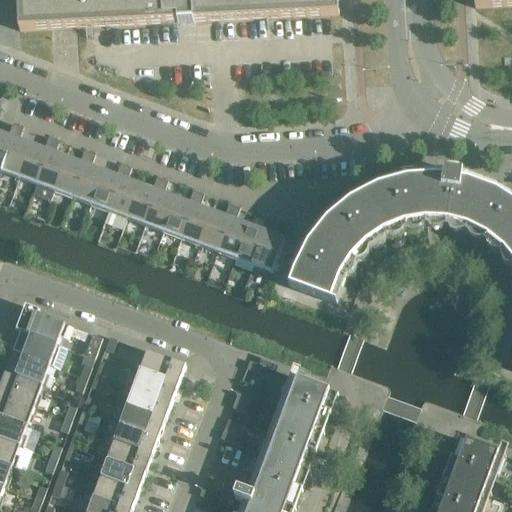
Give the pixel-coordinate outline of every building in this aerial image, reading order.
[(338,0),(18,0),(20,33),(49,31),(78,30),(92,29),(178,25),(178,26),(195,25),(195,24),(329,17),(339,17),(338,0)] [(511,0),(474,0),(475,10),(511,8),(511,0)] [(0,173),(1,174),(19,128),(13,126),(9,138),(0,134),(0,173)] [(1,174),(19,181),(32,146),(20,142),(24,130),(19,128),(1,174)] [(19,181),(37,187),(55,141),(49,139),(45,151),(32,146),(19,181)] [(37,187),(55,194),(68,160),(56,155),(60,143),(55,141),(37,187)] [(55,194),(73,201),(90,155),(85,153),(81,164),(68,160),(55,194)] [(90,155),(73,201),(91,207),(104,173),(92,168),(96,157),(90,155)] [(104,173),(91,207),(109,214),(127,168),(121,166),(117,178),(104,173)] [(127,168),(109,214),(128,221),(140,187),(128,182),(132,170),(127,168)] [(290,289),(337,306),(346,283),(347,281),(349,280),(351,279),(353,277),(354,275),(355,273),(355,271),(355,269),(355,268),(358,264),(361,264),(363,263),(365,262),(366,260),(367,259),(368,257),(369,255),(369,254),(373,251),(375,251),(377,250),(379,250),(380,249),(382,248),(383,247),(384,245),(385,244),(385,242),(390,240),(391,240),(392,241),(395,240),(398,240),(400,239),(402,237),(403,236),(404,234),(409,233),(410,234),(413,235),(417,235),(419,234),(421,233),(423,231),(424,229),(425,228),(426,227),(426,224),(434,224),(446,225),(447,225),(446,231),(448,231),(450,233),(454,236),(457,237),(460,236),(463,235),(468,237),(469,239),(472,241),(474,243),(477,244),(480,244),(483,244),(486,246),(487,249),(488,252),(490,253),(492,255),(494,256),(496,256),(499,256),(501,259),(501,260),(502,262),(503,265),(504,267),(506,269),(507,270),(510,271),(511,271),(511,197),(500,190),(486,185),(488,178),(487,178),(487,180),(446,174),(445,180),(434,181),(424,181),(408,182),(379,190),(352,204),(328,223),(309,248),(295,275),(290,289)] [(140,187),(128,221),(146,228),(163,181),(158,179),(153,191),(140,187)] [(163,181),(146,228),(164,234),(177,200),(164,195),(169,183),(163,181)] [(177,200),(164,234),(182,241),(199,195),(194,193),(189,205),(177,200)] [(199,195),(182,241),(200,248),(213,214),(200,209),(205,197),(199,195)] [(213,214),(200,248),(218,254),(235,208),(230,206),(225,218),(213,214)] [(235,208),(218,254),(236,261),(249,227),(236,222),(240,210),(235,208)] [(249,227),(236,261),(254,268),(271,221),(266,219),(261,232),(249,227)] [(271,221),(254,268),(272,274),(285,240),(272,236),(277,223),(271,221)] [(26,308),(20,324),(26,326),(22,336),(61,350),(69,329),(39,317),(40,313),(26,308)] [(22,336),(15,356),(54,371),(61,350),(22,336)] [(103,341),(96,339),(91,352),(98,354),(103,341)] [(110,340),(106,353),(113,355),(118,343),(110,340)] [(148,354),(141,373),(180,387),(187,368),(148,354)] [(15,356),(7,377),(46,391),(54,371),(15,356)] [(250,363),(248,371),(259,375),(262,368),(250,363)] [(109,367),(101,364),(96,377),(104,380),(109,367)] [(93,370),(85,367),(80,380),(88,383),(93,370)] [(141,373),(134,391),(173,406),(180,387),(141,373)] [(7,377),(0,395),(0,397),(39,412),(46,391),(7,377)] [(104,380),(96,377),(91,390),(99,393),(104,380)] [(88,383),(80,380),(75,393),(83,396),(88,383)] [(295,511),(338,396),(298,381),(270,459),(263,457),(256,476),(263,478),(256,496),(249,494),(248,495),(238,491),(235,501),(251,507),(249,511),(295,511)] [(134,391),(127,410),(166,424),(173,406),(134,391)] [(239,395),(236,402),(248,407),(251,400),(239,395)] [(0,397),(0,420),(31,432),(39,412),(0,397)] [(95,403),(88,401),(83,414),(90,416),(95,403)] [(113,411),(116,405),(108,402),(105,408),(113,411)] [(236,402),(233,410),(245,415),(248,407),(236,402)] [(78,410),(70,408),(65,421),(73,424),(78,410)] [(127,410),(121,428),(159,442),(166,424),(127,410)] [(90,416),(83,414),(78,427),(85,430),(90,416)] [(0,420),(0,443),(24,452),(31,432),(0,420)] [(73,424),(65,421),(60,434),(68,437),(73,424)] [(121,428),(114,446),(153,460),(159,442),(121,428)] [(224,433),(221,441),(233,446),(236,438),(224,433)] [(82,440),(74,437),(69,450),(77,453),(82,440)] [(459,440),(432,511),(478,511),(499,456),(459,440)] [(0,443),(0,466),(16,472),(24,452),(0,443)] [(114,446),(107,463),(146,478),(153,460),(114,446)] [(62,451),(55,449),(50,462),(58,464),(62,451)] [(77,453),(69,450),(64,463),(72,466),(77,453)] [(58,464),(50,462),(45,475),(53,478),(58,464)] [(107,463),(101,481),(139,496),(146,478),(107,463)] [(0,466),(0,489),(9,493),(16,472),(0,466)] [(68,477),(61,474),(56,487),(63,490),(68,477)] [(101,481),(94,500),(126,511),(133,511),(139,496),(101,481)] [(63,490),(56,487),(51,500),(58,503),(63,490)] [(0,489),(0,511),(1,511),(9,493),(0,489)] [(48,492),(40,489),(35,502),(43,505),(48,492)] [(203,490),(200,498),(212,502),(215,494),(203,490)] [(126,511),(94,500),(89,511),(126,511)] [(39,511),(43,505),(35,502),(31,511),(39,511)]
